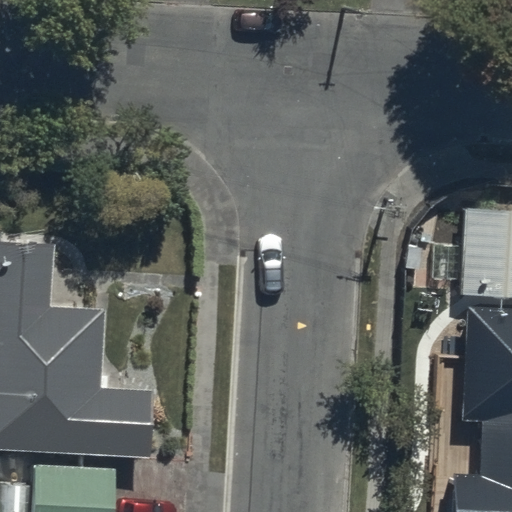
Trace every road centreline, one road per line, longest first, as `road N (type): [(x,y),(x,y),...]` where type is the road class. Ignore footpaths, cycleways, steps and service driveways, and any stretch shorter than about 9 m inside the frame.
road 1 (residential): [(281,511),(302,66)]
road 2 (residential): [(0,51),(302,66)]
road 3 (residential): [(302,66),(511,78)]
